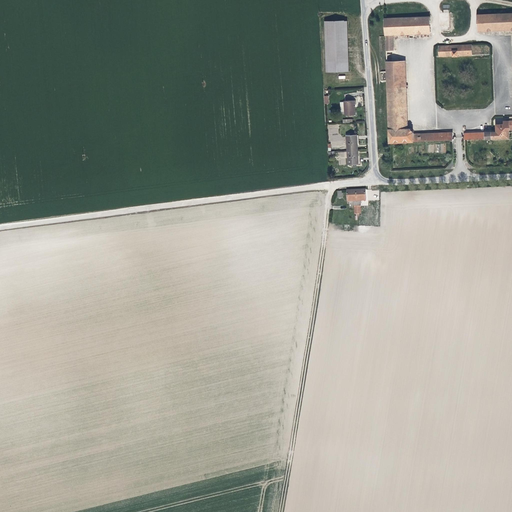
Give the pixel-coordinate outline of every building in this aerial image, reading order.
[(511,30),(511,13),(477,15),(478,32),(511,30)] [(392,34),(428,33),(428,17),(383,19),(384,35),(392,34)] [(325,72),(349,71),(347,21),(323,22),(325,72)] [(470,54),(469,44),(438,46),(438,56),(470,54)] [(407,128),(404,61),(386,62),(389,129),(407,128)] [(356,115),(356,101),(345,101),(345,116),(356,115)] [(495,121),(496,124),(491,124),(491,132),(485,132),(485,139),(509,138),(508,117),(502,118),(502,120),(495,121)] [(328,134),(339,134),(339,124),(328,124),(328,134)] [(485,132),(491,132),(491,124),(488,124),(488,131),(464,133),(464,134),(485,132)] [(413,135),(407,128),(389,129),(389,143),(414,142),(413,135)] [(352,150),(362,150),(361,141),(351,141),(352,150)] [(352,158),(362,158),(362,150),(352,150),(352,158)] [(359,216),(359,191),(350,191),(350,202),(356,202),(356,216),(359,216)] [(369,191),(359,191),(359,216),(363,216),(363,202),(368,202),(369,191)]
